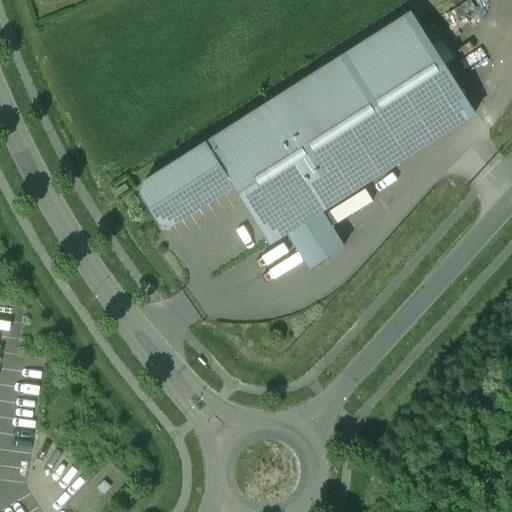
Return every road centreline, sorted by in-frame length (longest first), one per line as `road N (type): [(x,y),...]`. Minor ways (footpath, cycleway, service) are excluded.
road 1 (unclassified): [(228,437),(83,253),(0,99)]
road 2 (unclassified): [(301,431),(511,199)]
